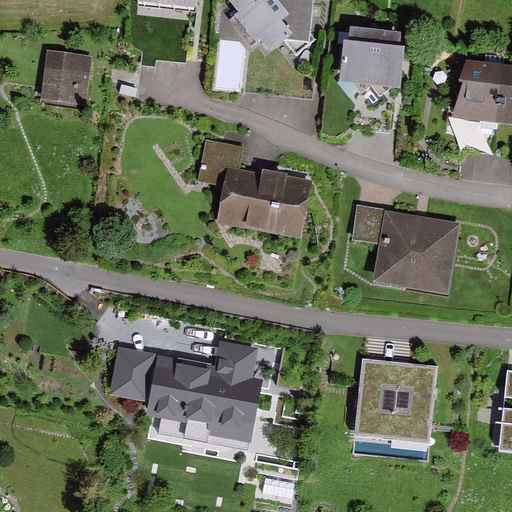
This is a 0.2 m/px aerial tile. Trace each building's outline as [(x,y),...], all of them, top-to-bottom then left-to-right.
[(199,0),(147,0),(147,4),(198,9),(199,0)] [(236,0),(236,3),(248,16),(242,21),(267,48),(277,40),(297,62),(318,41),(320,0),(236,0)] [(356,32),(351,80),(407,85),(412,38),(356,32)] [(90,60),(49,54),(43,98),(84,103),(90,60)] [(461,117),(499,122),(506,69),(467,64),(461,117)] [(499,122),(511,123),(511,69),(506,69),(499,122)] [(238,185),(232,218),(313,235),(322,186),(243,170),(246,153),(216,147),(210,179),(238,185)] [(466,226),(395,215),(385,279),(456,290),(466,226)] [(199,424),(259,434),(269,376),(255,374),(258,354),(227,349),(224,369),(172,360),(164,411),(200,417),(199,424)] [(443,366),(367,362),(362,437),(438,442),(443,366)]
